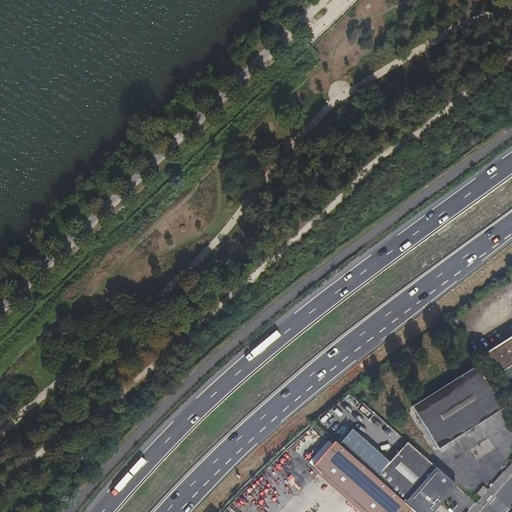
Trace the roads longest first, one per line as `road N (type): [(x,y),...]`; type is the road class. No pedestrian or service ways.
road 1 (motorway): [(511,164),(220,389),(103,511)]
road 2 (motorway): [(166,511),(277,407),(511,226)]
